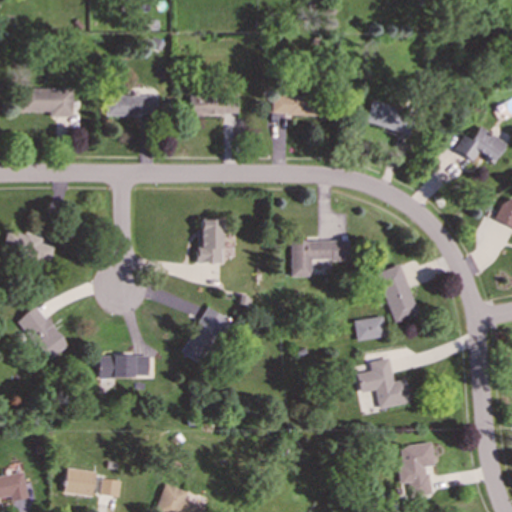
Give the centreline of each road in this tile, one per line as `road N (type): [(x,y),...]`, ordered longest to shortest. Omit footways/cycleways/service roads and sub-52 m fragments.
road 1 (residential): [(475,319),(442,240),(400,202),(361,184),(0,175)]
road 2 (residential): [(475,319),(488,452),(504,511)]
